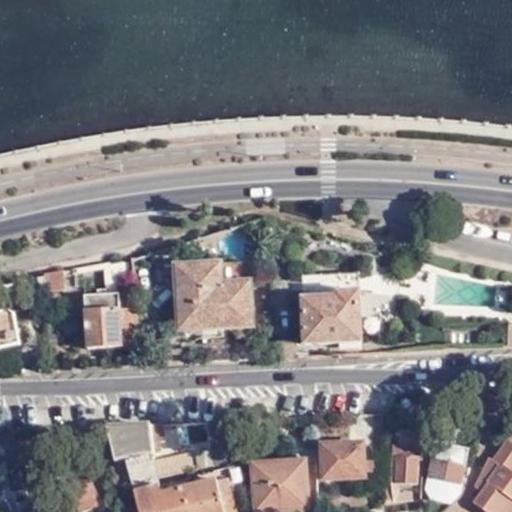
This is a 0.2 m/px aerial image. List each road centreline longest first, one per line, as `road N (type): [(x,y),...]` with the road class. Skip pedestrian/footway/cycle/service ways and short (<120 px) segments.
road 1 (tertiary): [(511,374),(0,391)]
road 2 (secondary): [(0,221),(159,189),(361,178)]
road 3 (residential): [(361,178),(386,208),(511,248)]
road 4 (secondary): [(361,178),(511,189)]
